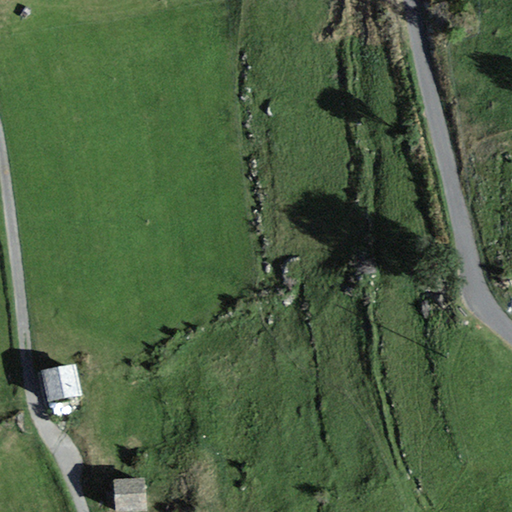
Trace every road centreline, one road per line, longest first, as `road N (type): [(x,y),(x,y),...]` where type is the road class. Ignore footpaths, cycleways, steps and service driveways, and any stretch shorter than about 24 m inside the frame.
road 1 (unclassified): [(0,154),(28,392),(80,511)]
road 2 (unclassified): [(511,321),(484,289),(414,0)]
